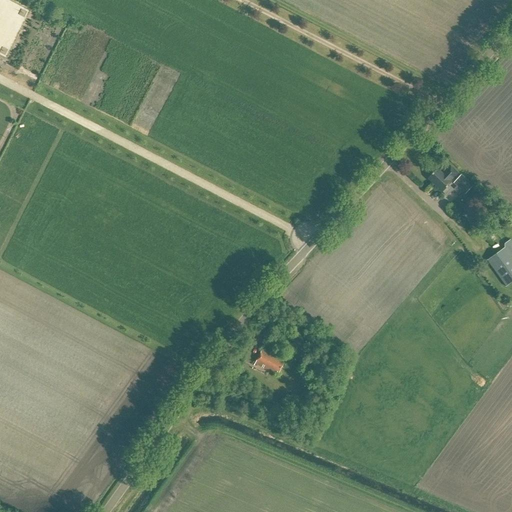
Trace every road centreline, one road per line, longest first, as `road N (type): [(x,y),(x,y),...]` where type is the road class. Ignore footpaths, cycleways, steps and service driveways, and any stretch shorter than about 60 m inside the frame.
road 1 (unclassified): [(106,511),(275,281),(511,29)]
road 2 (track): [(0,80),(313,241)]
road 3 (track): [(241,0),(441,104)]
road 4 (track): [(265,0),(449,95)]
